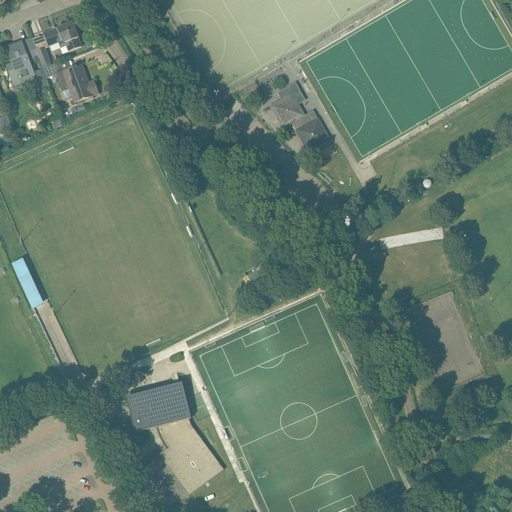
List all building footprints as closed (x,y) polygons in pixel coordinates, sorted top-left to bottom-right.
[(43,35),(48,47),(48,49),(50,48),(59,44),(61,50),(66,47),(68,53),(82,48),(72,23),(43,35)] [(8,73),(12,82),(14,89),(37,80),(39,87),(48,84),(43,72),(35,75),(30,62),(39,59),(31,39),(5,49),(14,71),(8,73)] [(43,69),(51,66),(44,49),(37,52),(43,69)] [(47,79),(61,74),(58,64),(51,66),(43,69),(47,79)] [(61,74),(56,76),(62,93),(71,89),(76,103),(89,98),(98,95),(94,82),(87,85),(84,78),(86,78),(82,66),(72,69),(63,73),(61,74)] [(270,107),(272,110),(283,129),(291,124),(308,154),(330,141),(313,112),(304,116),(292,95),(270,107)] [(216,102),(206,110),(209,114),(219,107),(216,102)] [(6,117),(0,119),(0,135),(11,131),(6,117)] [(60,121),(54,123),(56,129),(63,126),(60,121)] [(12,134),(1,138),(3,145),(15,140),(12,134)] [(21,288),(32,283),(21,258),(11,263),(21,288)] [(184,359),(173,361),(175,371),(186,369),(184,359)] [(168,361),(148,367),(154,389),(174,384),(168,361)] [(136,431),(156,426),(156,428),(157,431),(158,434),(159,437),(162,442),(163,445),(166,450),(159,455),(189,497),(224,471),(193,429),(192,427),(191,426),(191,424),(189,420),(181,389),(129,403),(136,431)]
